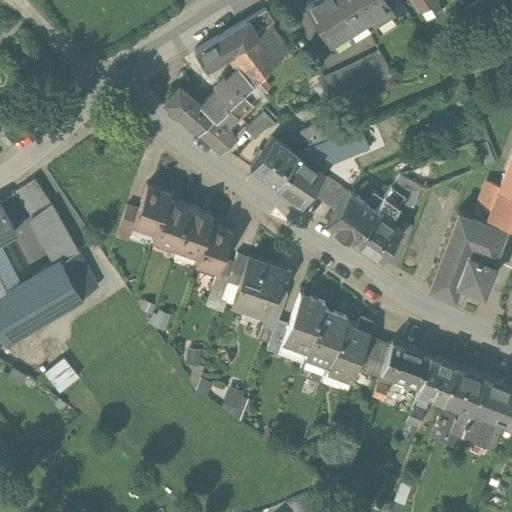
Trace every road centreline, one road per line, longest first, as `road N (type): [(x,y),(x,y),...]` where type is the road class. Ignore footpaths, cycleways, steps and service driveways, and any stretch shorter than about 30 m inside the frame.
road 1 (residential): [(511,347),(398,298),(107,92)]
road 2 (residential): [(107,92),(246,0)]
road 3 (residential): [(107,92),(0,181)]
road 4 (unclassified): [(107,92),(9,0)]
